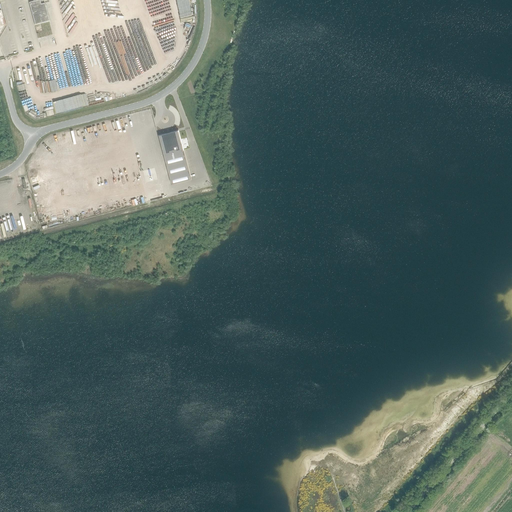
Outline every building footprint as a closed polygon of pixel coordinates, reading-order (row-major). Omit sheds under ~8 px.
[(36,0),(33,1),(29,2),(35,24),(49,20),(45,3),(41,4),(39,0),(36,0)] [(123,57),(126,74),(148,70),(147,67),(148,62),(147,62),(142,63),(141,61),(137,60),(135,60),(135,59),(136,59),(126,57),(123,57)] [(55,112),(108,101),(107,96),(54,108),(55,112)] [(172,184),(191,179),(178,131),(159,136),(164,155),(172,184)] [(72,180),(56,185),(59,194),(74,190),(72,180)]
